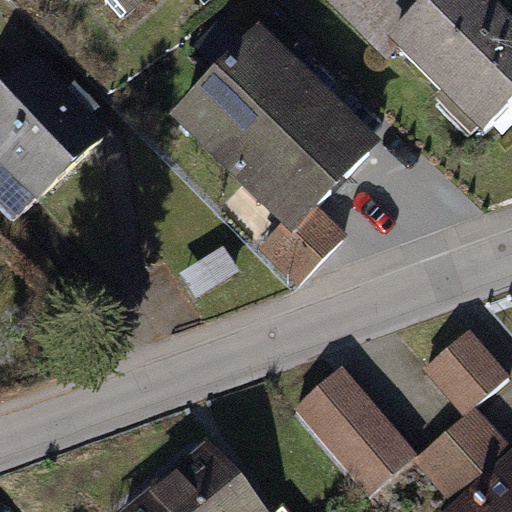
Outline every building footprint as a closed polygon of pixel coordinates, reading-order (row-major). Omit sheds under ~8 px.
[(123,0),(136,14),(151,0),(123,0)] [(445,0),(336,0),(336,1),(396,55),(408,41),(445,0)] [(511,115),(511,5),(506,0),(445,0),(408,41),(502,126),(511,115)] [(381,140),(263,28),(180,115),(293,223),(298,227),(323,201),(381,140)] [(123,142),(47,63),(0,108),(0,149),(55,207),(123,142)] [(298,227),(293,223),(269,248),(304,282),(354,230),(323,201),(298,227)] [(511,375),(484,338),(435,375),(468,420),(511,387),(511,375)] [(425,455),(356,374),(308,414),(377,496),(425,455)] [(511,511),(511,444),(484,412),(423,465),(463,511),(511,511)] [(140,511),(281,511),(224,443),(140,511)]
